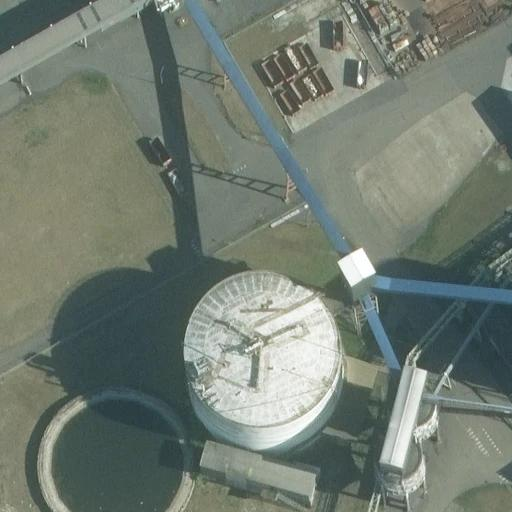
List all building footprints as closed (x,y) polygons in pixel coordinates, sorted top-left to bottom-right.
[(118,20),(155,0),(110,0),(108,1),(118,20)] [(293,133),(383,82),(342,9),(252,59),(293,133)] [(461,304),(504,364),(511,358),(511,340),(477,292),(461,304)] [(338,392),(339,378),(338,364),(334,351),(327,337),(318,326),(308,317),(303,314),(295,309),(280,304),(265,303),(251,304),(237,308),(223,315),(212,324),(203,334),(199,340),(195,347),(191,360),(189,367),(189,375),(189,383),(190,391),(194,405),(200,418),(209,429),(219,438),(232,446),(242,450),(248,452),(261,453),(270,453),(277,452),(290,449),(296,446),(305,441),(311,437),(317,431),(326,420),(330,413),(334,406),(338,392)] [(190,470),(190,462),(190,452),(188,446),(184,433),(177,419),(168,408),(156,397),(145,391),(131,386),(116,384),(108,384),(100,385),(85,388),(79,391),(69,396),(59,405),(50,415),(46,420),(41,429),(36,443),(35,451),(34,459),(35,474),(39,489),(45,502),(50,510),(52,511),(171,511),(176,507),(181,498),(184,492),(188,478),(190,470)] [(311,510),(318,484),(206,453),(198,482),(224,489),(219,507),(236,511),(240,511),(246,492),(311,510)]
